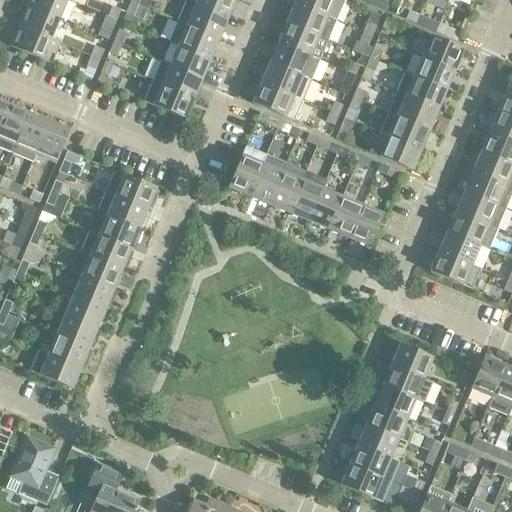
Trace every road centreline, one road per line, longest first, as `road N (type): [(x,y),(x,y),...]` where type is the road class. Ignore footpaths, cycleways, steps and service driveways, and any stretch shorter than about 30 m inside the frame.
road 1 (residential): [(400,283),(511,14)]
road 2 (residential): [(83,433),(121,348),(139,339),(157,294),(150,271),(182,192)]
road 3 (residential): [(400,283),(182,192)]
road 4 (residential): [(197,155),(0,75)]
road 5 (residential): [(197,155),(262,0)]
road 6 (residential): [(307,511),(195,466),(174,471)]
road 7 (residential): [(511,350),(417,312),(400,283)]
